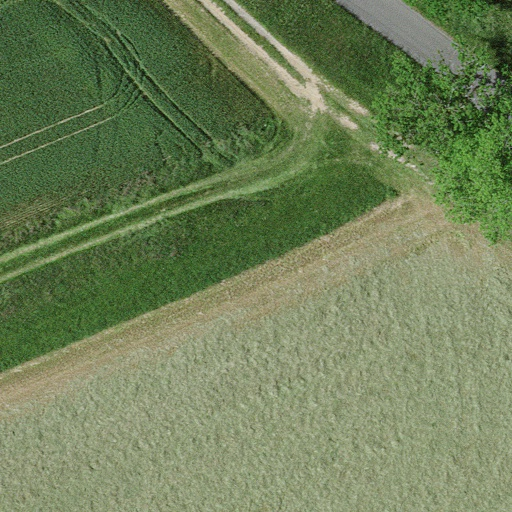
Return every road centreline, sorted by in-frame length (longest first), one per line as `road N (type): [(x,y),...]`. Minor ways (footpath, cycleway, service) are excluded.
road 1 (track): [(451,179),(347,244),(0,394)]
road 2 (track): [(328,103),(308,145),(262,177),(0,276)]
road 3 (track): [(210,0),(328,103),(511,216)]
road 4 (unclassified): [(511,111),(364,0)]
